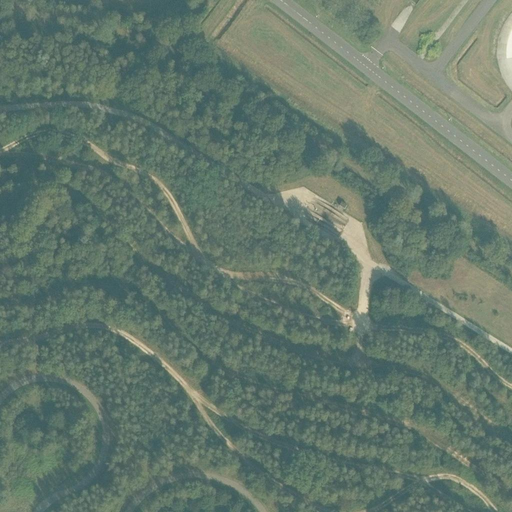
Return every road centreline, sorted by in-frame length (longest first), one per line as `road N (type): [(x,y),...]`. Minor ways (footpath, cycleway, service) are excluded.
road 1 (track): [(0,301),(19,305),(99,285),(144,295),(212,358),(383,411),(511,491)]
road 2 (track): [(0,340),(105,327),(130,337),(226,419),(292,450),(405,476),(467,511)]
road 3 (track): [(362,323),(326,323),(252,299),(214,272),(167,194),(63,133),(0,151)]
road 4 (track): [(362,323),(279,278),(214,272),(94,169),(0,155)]
road 5 (track): [(325,358),(275,340),(156,273),(94,205),(60,191),(0,188)]
road 6 (track): [(511,439),(408,370),(356,364)]
road 7 (track): [(196,397),(219,437),(248,463),(325,511)]
road 8 (track): [(511,386),(441,335),(381,328)]
road 9 (track): [(369,511),(440,477),(463,483),(495,511)]
